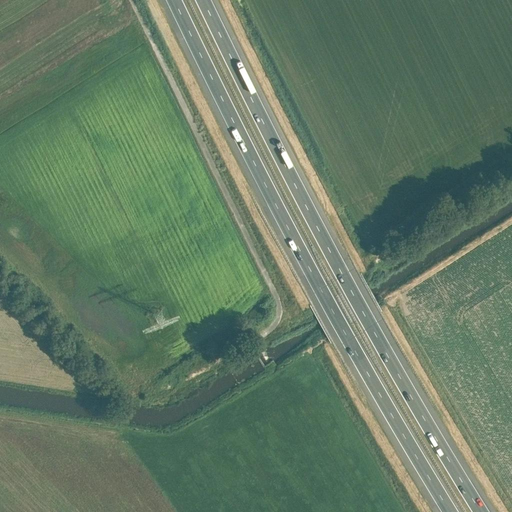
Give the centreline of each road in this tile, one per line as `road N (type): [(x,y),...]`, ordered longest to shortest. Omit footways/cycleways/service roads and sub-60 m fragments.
road 1 (motorway): [(481,511),(318,229),(203,0)]
road 2 (motorway): [(174,0),(298,247),(450,511)]
road 3 (track): [(131,0),(289,325),(160,405),(122,400)]
